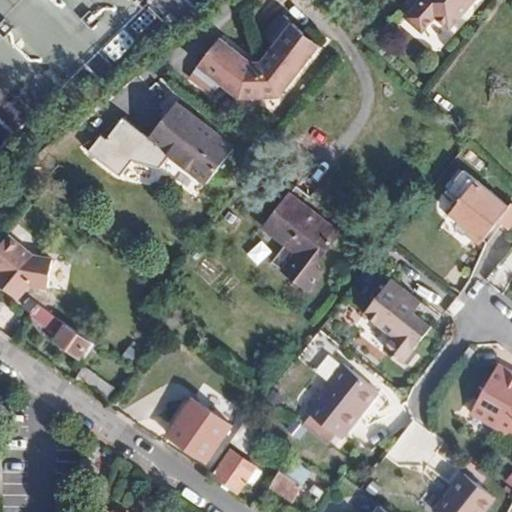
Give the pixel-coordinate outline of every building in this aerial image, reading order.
[(0,0),(0,148),(79,76),(98,89),(185,22),(189,28),(198,20),(177,0),(0,0)] [(374,0),(386,9),(393,0),(374,0)] [(476,7),(467,0),(429,0),(404,29),(419,44),(433,29),(447,41),(476,7)] [(263,51),(275,61),(293,39),(281,29),(263,51)] [(305,49),(293,39),(275,61),(261,78),(251,75),(220,50),(198,77),(220,95),(238,110),(278,112),(314,69),(299,57),(305,49)] [(299,57),(314,69),(320,61),(305,49),(299,57)] [(210,107),(220,95),(198,77),(188,89),(210,107)] [(239,159),(181,114),(157,145),(154,149),(169,160),(212,194),(239,159)] [(154,149),(157,145),(125,120),(109,141),(102,135),(89,153),(121,177),(133,161),(163,169),(169,160),(154,149)] [(450,211),(476,233),(484,222),(490,227),(509,203),(465,168),(447,190),(459,200),(450,211)] [(319,277),(345,244),(294,204),(269,236),(319,277)] [(490,227),(484,222),(476,233),(482,237),(490,227)] [(0,299),(15,312),(27,298),(49,301),(55,271),(36,266),(9,242),(0,253),(0,299)] [(381,347),(400,362),(428,326),(412,313),(420,304),(388,279),(362,313),(390,336),(381,347)] [(55,336),(63,326),(41,309),(33,319),(55,336)] [(48,351),(75,369),(86,351),(60,334),(48,351)] [(511,375),(498,368),(473,417),(511,438),(511,375)] [(358,419),(351,413),(369,391),(342,369),(305,415),(339,441),(358,419)] [(376,396),(369,391),(351,413),(358,419),(376,396)] [(188,406),(164,440),(204,468),(226,435),(188,406)] [(207,479),(234,500),(252,476),(225,455),(207,479)] [(87,466),(78,483),(95,494),(105,477),(87,466)] [(306,482),(284,467),(266,493),(288,508),(306,482)] [(477,511),(491,495),(461,473),(432,509),(436,511),(477,511)]
